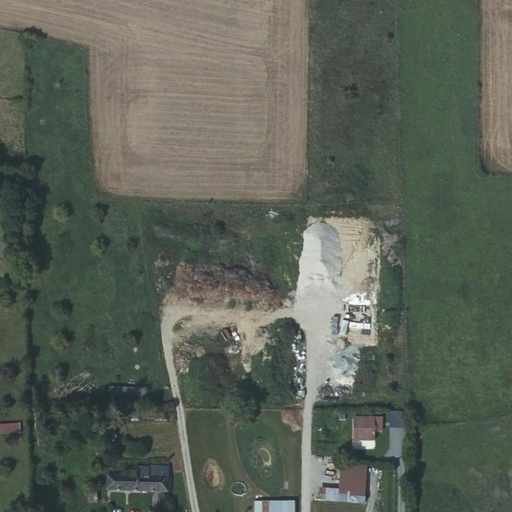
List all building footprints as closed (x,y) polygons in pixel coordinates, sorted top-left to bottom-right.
[(138,419),(138,411),(116,411),(117,422),(138,422),(138,419)] [(113,416),(102,416),(103,441),(114,441),(113,416)] [(374,441),(374,431),(382,431),(382,419),(375,419),(354,418),(354,441),(374,441)] [(401,420),(393,420),(393,436),(402,436),(401,420)] [(0,433),(20,433),(19,422),(0,422),(0,433)] [(362,511),(364,467),(340,466),(339,511),(362,511)] [(105,477),(105,491),(168,493),(169,480),(165,480),(166,471),(135,470),(134,478),(105,477)] [(94,493),(87,494),(88,505),(95,504),(94,493)]
